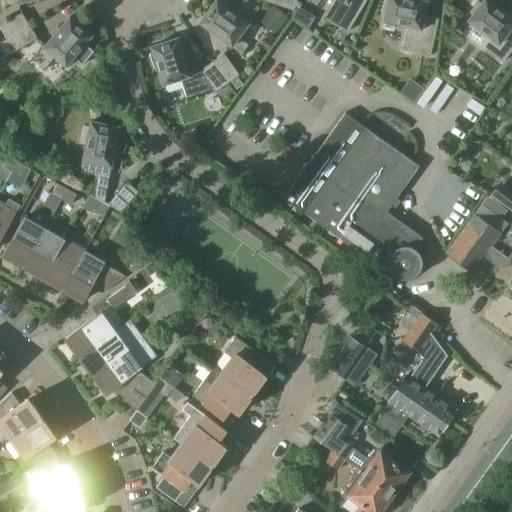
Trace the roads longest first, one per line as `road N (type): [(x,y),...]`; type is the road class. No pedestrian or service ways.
road 1 (residential): [(229,511),(297,415),(328,277),(306,250),(186,169),(157,140),(129,92),(128,12)]
road 2 (unknown): [(511,395),(446,307),(410,210),(427,159),(422,122),(335,95),(283,60)]
road 3 (residential): [(116,511),(80,435),(0,343)]
